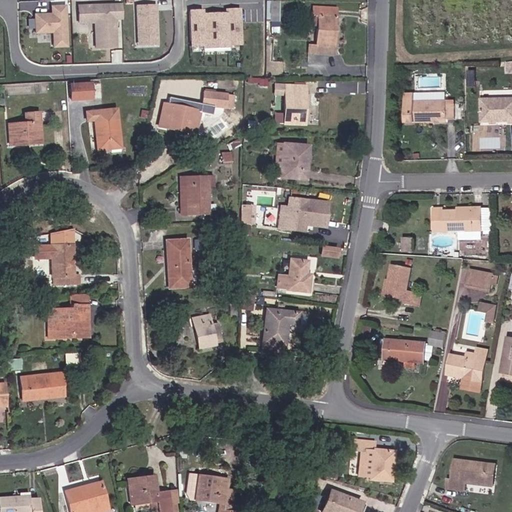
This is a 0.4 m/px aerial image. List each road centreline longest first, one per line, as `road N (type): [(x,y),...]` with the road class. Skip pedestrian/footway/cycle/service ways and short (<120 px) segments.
road 1 (residential): [(140,377),(131,234),(117,211),(100,193),(56,182),(0,207)]
road 2 (residential): [(4,2),(18,60),(60,71),(165,64),(180,34),(178,0)]
road 3 (residential): [(379,183),(339,371),(344,404)]
road 4 (residential): [(140,377),(158,387),(332,411),(344,404)]
road 5 (residential): [(381,0),(379,183)]
road 6 (residential): [(0,462),(75,446),(140,377)]
road 7 (residential): [(379,183),(511,181)]
